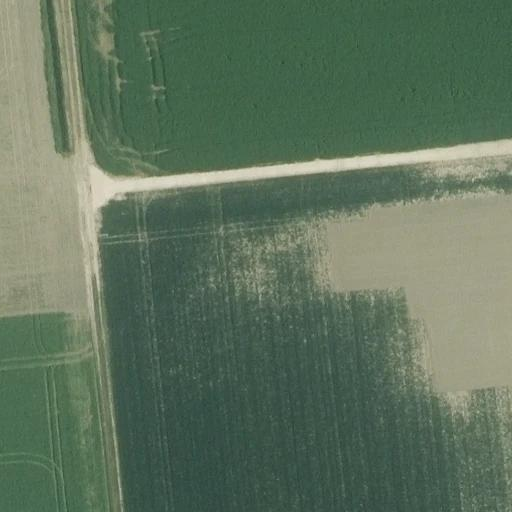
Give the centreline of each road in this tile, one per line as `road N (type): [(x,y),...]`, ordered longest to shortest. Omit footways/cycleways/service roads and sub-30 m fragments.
road 1 (track): [(68,0),(122,511)]
road 2 (track): [(511,151),(88,193)]
